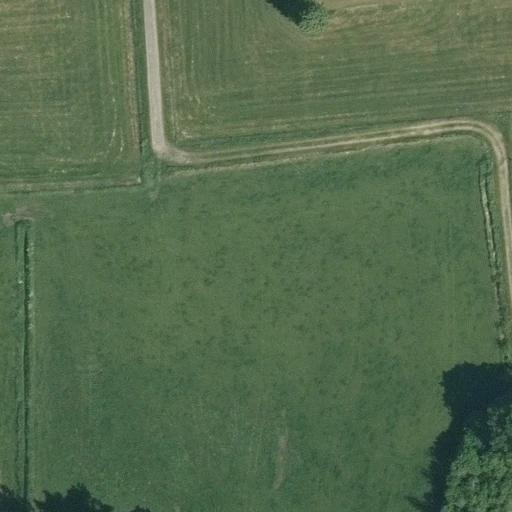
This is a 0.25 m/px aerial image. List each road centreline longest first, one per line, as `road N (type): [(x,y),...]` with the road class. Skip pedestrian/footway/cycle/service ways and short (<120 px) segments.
road 1 (track): [(156,153),(229,156),(477,125),(496,141),(511,279)]
road 2 (unclassified): [(156,153),(147,0)]
